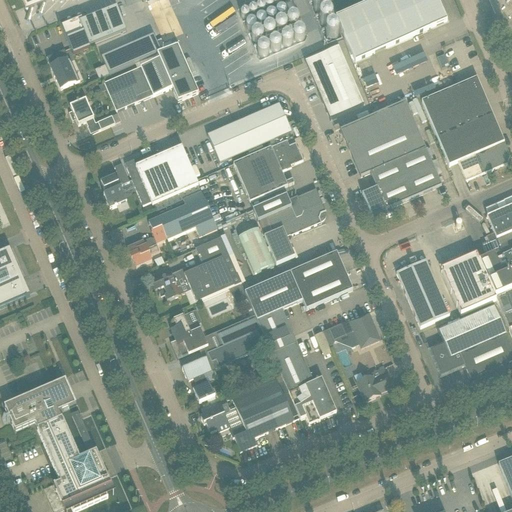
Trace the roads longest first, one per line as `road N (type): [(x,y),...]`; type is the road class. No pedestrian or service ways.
road 1 (unclassified): [(70,170),(278,85),(297,98),(363,251)]
road 2 (unclassified): [(218,469),(248,472),(420,398),(363,251)]
road 3 (unclassified): [(218,469),(190,446),(70,170)]
road 4 (unclassified): [(0,162),(125,454)]
road 5 (tertiary): [(156,451),(40,183)]
road 6 (tertiary): [(245,511),(511,402)]
road 7 (unknown): [(376,281),(303,316),(302,333),(345,433)]
road 8 (unclassified): [(330,511),(511,439)]
road 9 (unclassified): [(70,170),(0,8)]
road 10 (unclassified): [(363,251),(511,186)]
